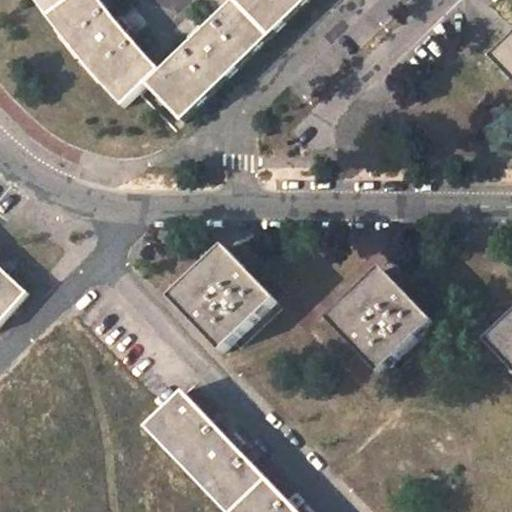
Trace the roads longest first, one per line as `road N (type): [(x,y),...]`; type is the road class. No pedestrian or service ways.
road 1 (residential): [(342,511),(106,266)]
road 2 (residential): [(511,205),(238,200)]
road 3 (residential): [(238,200),(277,119),(399,0)]
road 4 (residential): [(138,197),(38,177),(0,146)]
road 5 (residential): [(106,266),(0,365)]
